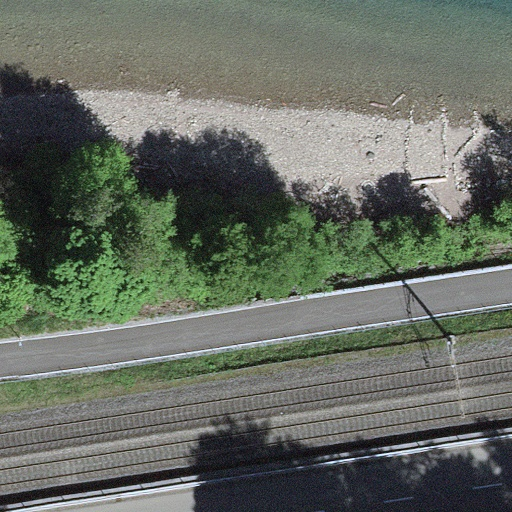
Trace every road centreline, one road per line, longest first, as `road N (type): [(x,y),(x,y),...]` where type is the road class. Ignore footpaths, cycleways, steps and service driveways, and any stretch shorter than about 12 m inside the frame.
road 1 (track): [(0,352),(170,341),(511,290)]
road 2 (primary): [(511,484),(320,511)]
